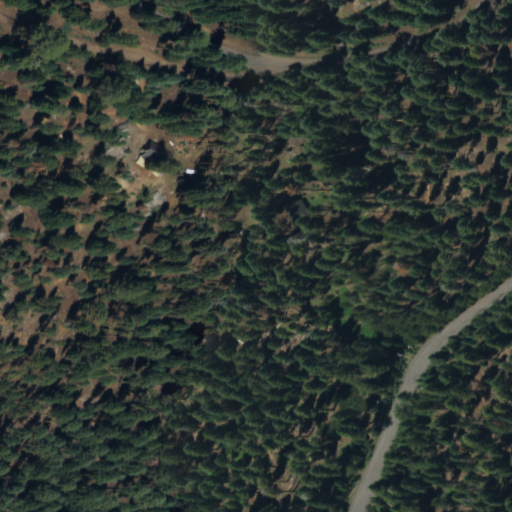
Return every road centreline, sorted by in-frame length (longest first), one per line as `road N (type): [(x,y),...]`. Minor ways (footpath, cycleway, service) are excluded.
road 1 (residential): [(353,511),(406,387),(436,339),(511,284),(470,13),(390,49),(296,71),(216,47),(145,0)]
road 2 (track): [(296,71),(203,75),(0,17)]
